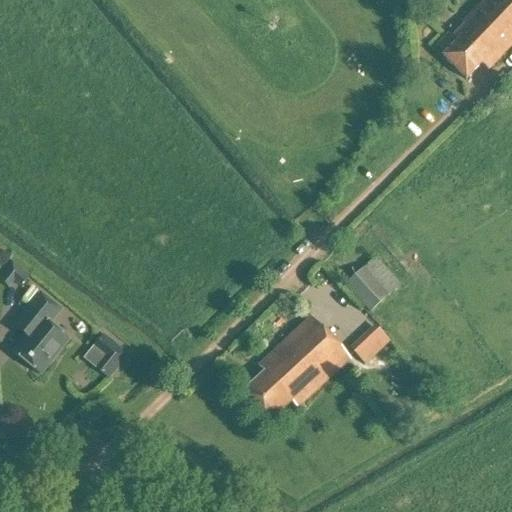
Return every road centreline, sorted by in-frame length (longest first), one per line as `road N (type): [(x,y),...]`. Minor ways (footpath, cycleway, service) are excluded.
road 1 (track): [(73,479),(511,64)]
road 2 (tertiary): [(221,511),(128,483),(0,485)]
